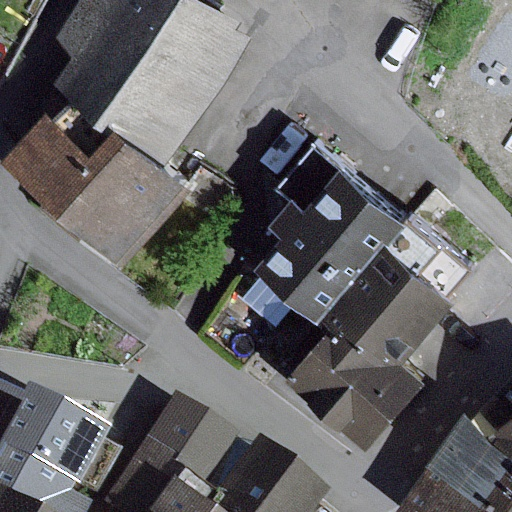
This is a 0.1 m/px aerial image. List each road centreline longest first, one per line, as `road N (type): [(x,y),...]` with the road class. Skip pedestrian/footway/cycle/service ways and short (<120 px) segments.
road 1 (residential): [(7,218),(163,328),(215,377)]
road 2 (residential): [(0,367),(132,383),(215,377)]
road 3 (residential): [(511,347),(365,499)]
road 4 (residential): [(215,377),(365,499)]
